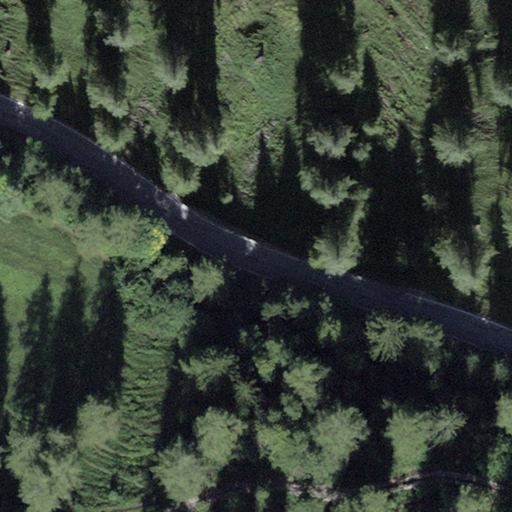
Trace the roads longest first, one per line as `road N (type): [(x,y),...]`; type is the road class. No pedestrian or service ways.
road 1 (tertiary): [(0,107),(63,139),(213,240),(511,346)]
road 2 (track): [(170,511),(250,483),(341,495),(447,477),(511,496)]
